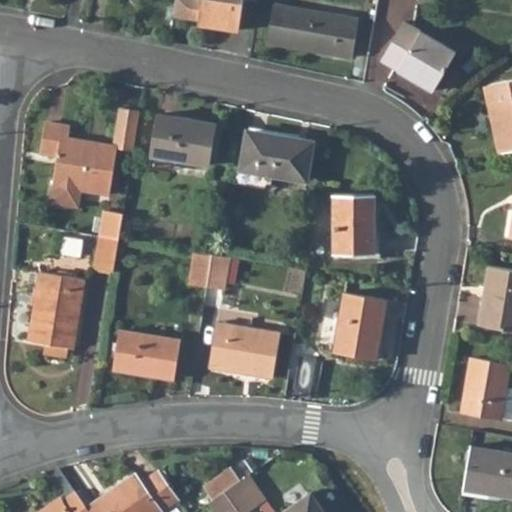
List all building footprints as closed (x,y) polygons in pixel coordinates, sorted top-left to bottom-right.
[(175,0),(173,18),(199,21),(199,24),(239,29),(243,0),(175,0)] [(277,4),(270,43),(354,60),(362,21),(277,4)] [(404,24),(383,63),(434,91),(456,52),(404,24)] [(511,79),(489,84),(495,115),(491,116),(498,151),(511,148),(511,79)] [(58,157),(53,186),(80,190),(110,196),(118,148),(135,150),(141,111),(121,108),(115,146),(69,138),(71,127),(46,123),(42,154),(58,157)] [(159,115),(152,153),(177,157),(176,160),(209,166),(216,125),(159,115)] [(312,145),(249,134),(240,184),(269,189),(271,174),(306,180),(312,145)] [(80,190),(53,186),(52,198),(78,202),(80,190)] [(376,196),(336,197),(336,256),(377,257),(376,196)] [(107,213),(102,239),(121,242),(125,216),(107,213)] [(102,239),(97,270),(116,273),(121,242),(102,239)] [(214,257),(208,293),(226,296),(232,260),(214,257)] [(480,326),(511,330),(511,269),(490,266),(480,326)] [(42,277),(31,347),(74,353),(86,285),(42,277)] [(345,295),(335,352),(378,360),(387,303),(345,295)] [(218,326),(210,371),(274,382),(282,337),(218,326)] [(123,335),(117,372),(177,382),(183,345),(123,335)] [(500,419),(500,417),(505,388),(509,365),(472,359),(462,414),(500,419)] [(511,388),(505,388),(500,417),(511,419),(511,388)] [(511,452),(472,447),(465,488),(511,495),(511,452)] [(133,476),(85,510),(86,511),(162,511),(176,502),(156,474),(140,485),(133,476)] [(246,478),(222,495),(234,511),(251,511),(264,503),(246,478)] [(234,511),(222,495),(207,506),(210,511),(234,511)] [(60,502),(45,511),(86,511),(85,510),(75,496),(62,505),(60,502)] [(321,511),(310,496),(287,511),(321,511)]
